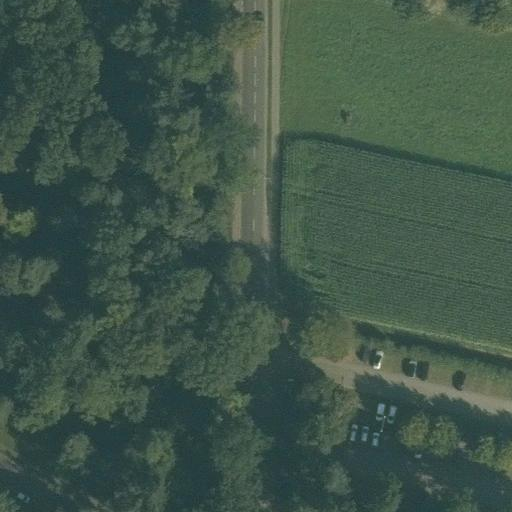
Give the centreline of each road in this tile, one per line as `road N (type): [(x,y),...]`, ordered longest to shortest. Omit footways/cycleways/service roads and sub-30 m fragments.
road 1 (tertiary): [(253,0),(249,511)]
road 2 (track): [(252,305),(511,358)]
